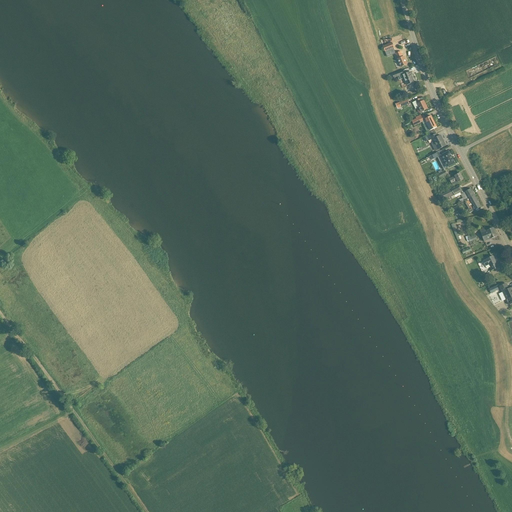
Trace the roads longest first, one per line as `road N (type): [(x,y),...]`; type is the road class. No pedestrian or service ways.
road 1 (track): [(353,0),(399,138),(456,269),(501,328),(511,443)]
road 2 (track): [(145,511),(0,312)]
road 3 (tertiary): [(460,150),(402,0)]
